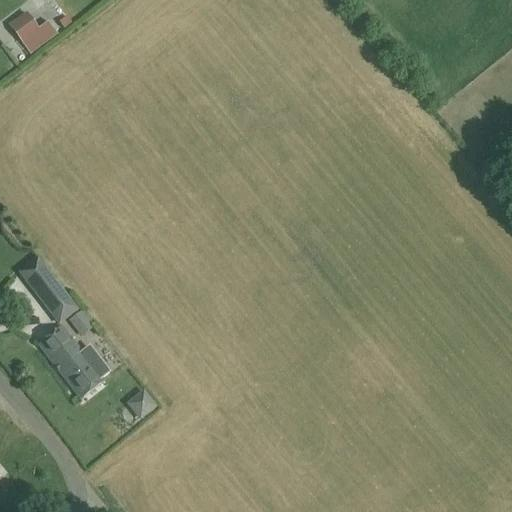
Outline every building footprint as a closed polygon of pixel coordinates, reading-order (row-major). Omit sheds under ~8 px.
[(25,30),(16,37),(29,55),(56,34),(47,23),(38,30),(27,16),(19,22),(25,30)] [(75,312),(67,301),(38,262),(20,275),(49,314),(57,325),(75,312)] [(0,330),(8,325),(0,312),(0,330)] [(68,322),(81,339),(92,330),(80,313),(68,322)] [(36,346),(78,401),(101,384),(60,328),(36,346)] [(134,398),(142,412),(156,404),(148,390),(134,398)]
